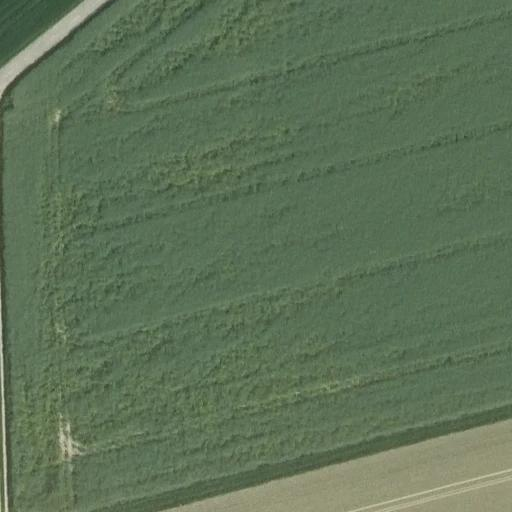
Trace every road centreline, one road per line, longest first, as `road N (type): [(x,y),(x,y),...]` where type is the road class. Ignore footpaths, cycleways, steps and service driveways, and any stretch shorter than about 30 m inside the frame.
road 1 (track): [(0,364),(6,511)]
road 2 (unclassified): [(97,0),(0,78)]
